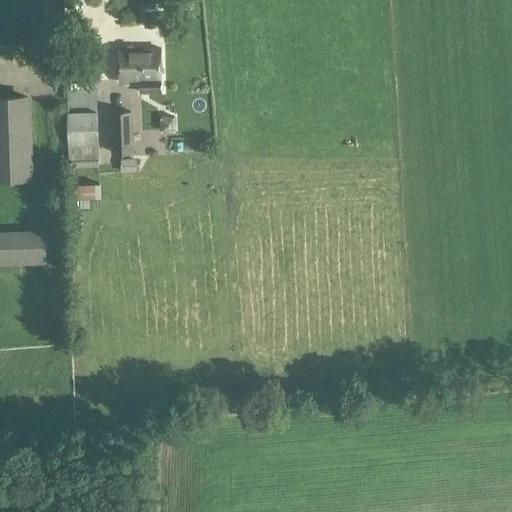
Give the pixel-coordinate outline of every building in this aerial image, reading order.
[(157,11),(144,11),(145,27),(158,27),(157,11)] [(120,50),(121,94),(162,94),(162,50),(120,50)] [(31,97),(24,96),(0,96),(0,181),(34,181),(31,97)] [(112,113),(113,153),(133,152),(132,112),(112,113)] [(70,120),(72,167),(98,167),(96,119),(70,120)] [(174,119),(162,119),(162,131),(174,131),(174,119)] [(46,230),(0,231),(0,264),(47,263),(46,230)]
